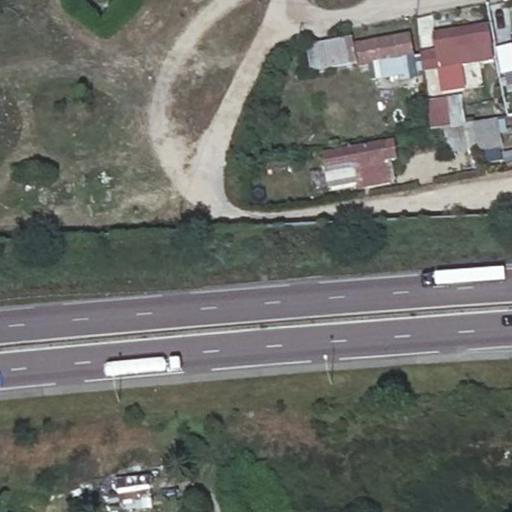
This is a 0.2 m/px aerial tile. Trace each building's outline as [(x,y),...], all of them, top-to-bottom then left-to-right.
[(439,52),(505,40),(502,22),(436,34),(439,52)] [(358,46),(361,66),(415,57),(412,36),(358,46)] [(309,73),(315,107),(379,95),(374,74),(357,77),(355,64),(309,73)] [(401,145),(407,181),(420,179),(412,142),(450,135),(448,124),(396,133),(398,145),(401,145)] [(318,149),(322,170),(338,167),(339,177),(353,174),(350,164),(386,158),(382,138),(318,149)]
